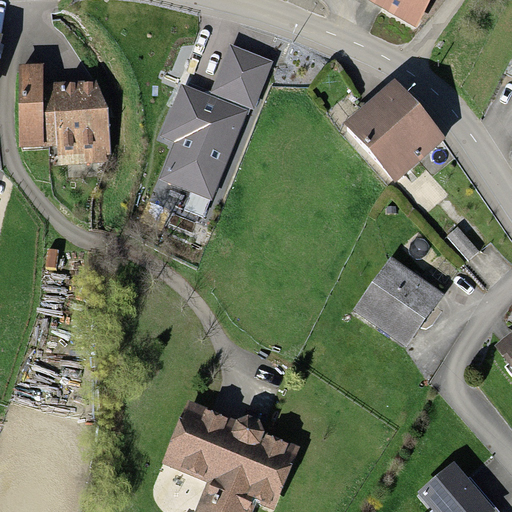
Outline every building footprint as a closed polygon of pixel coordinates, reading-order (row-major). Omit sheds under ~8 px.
[(431,0),(345,0),(378,17),(383,8),(418,26),(431,0)] [(273,61),(229,44),(210,92),(254,110),(273,61)] [(44,66),(23,67),(24,146),(45,145),(44,86),(44,66)] [(248,110),(181,83),(159,137),(174,142),(159,179),(212,200),(248,110)] [(398,85),(353,125),(400,178),(445,138),(398,85)] [(95,89),(44,86),(45,145),(63,145),(63,155),(108,154),(107,111),(95,89)] [(2,229),(0,238),(0,244),(20,249),(24,234),(2,229)] [(390,264),(358,315),(408,346),(440,295),(390,264)] [(511,336),(499,346),(511,362),(511,360),(511,336)] [(299,448),(187,403),(163,463),(208,481),(195,511),(253,511),(257,505),(274,511),(299,448)] [(500,511),(455,459),(416,492),(431,510),(429,511),(500,511)]
